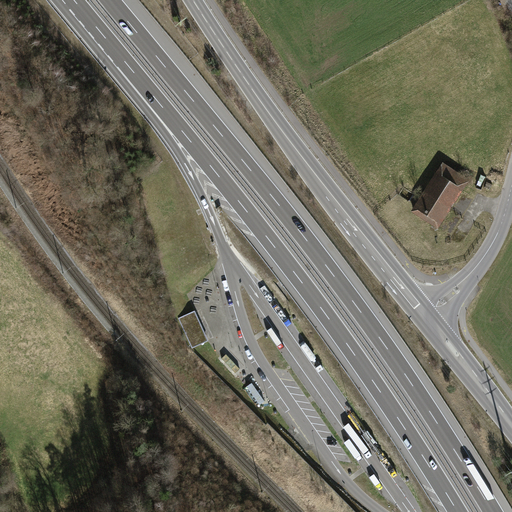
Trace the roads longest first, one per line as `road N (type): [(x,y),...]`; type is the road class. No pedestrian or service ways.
road 1 (motorway): [(492,511),(345,290),(111,0)]
road 2 (motorway): [(113,48),(320,307),(458,511)]
road 3 (secondary): [(193,0),(261,103),(425,315)]
road 4 (motorway): [(113,48),(124,83),(175,146),(206,204)]
road 5 (tertiary): [(511,187),(498,233),(474,271),(425,315)]
road 6 (secondary): [(425,315),(511,423)]
